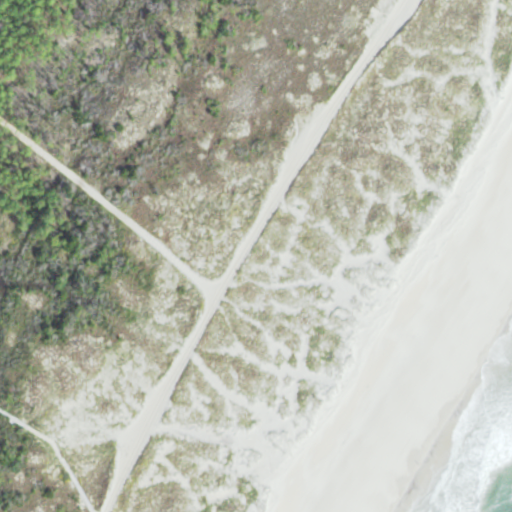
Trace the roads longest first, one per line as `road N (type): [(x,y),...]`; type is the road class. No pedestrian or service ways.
road 1 (track): [(106,511),(263,220),(406,0)]
road 2 (track): [(217,300),(0,118)]
